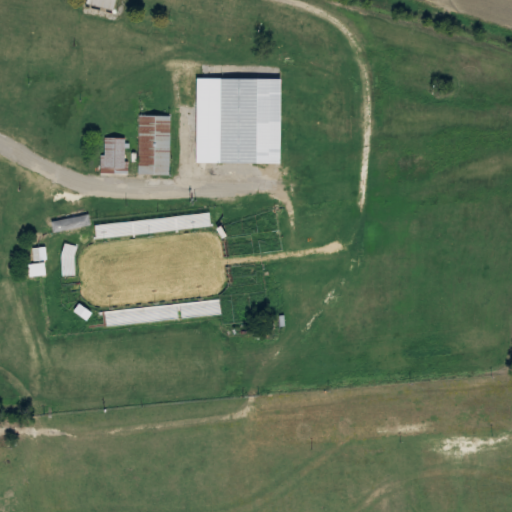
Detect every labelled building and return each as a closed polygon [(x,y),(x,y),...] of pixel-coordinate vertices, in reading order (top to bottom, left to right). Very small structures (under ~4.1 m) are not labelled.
[(115,9),(117,0),(86,0),(86,3),(115,9)] [(279,77),(217,77),(217,163),(279,163),(279,77)] [(170,174),(170,114),(140,114),(140,174),(170,174)] [(127,169),(127,136),(103,136),(103,169),(127,169)] [(90,225),(88,214),(51,221),(53,232),(90,225)] [(28,263),(28,275),(45,274),(44,262),(28,263)] [(0,437),(0,447),(12,447),(12,438),(0,437)]
